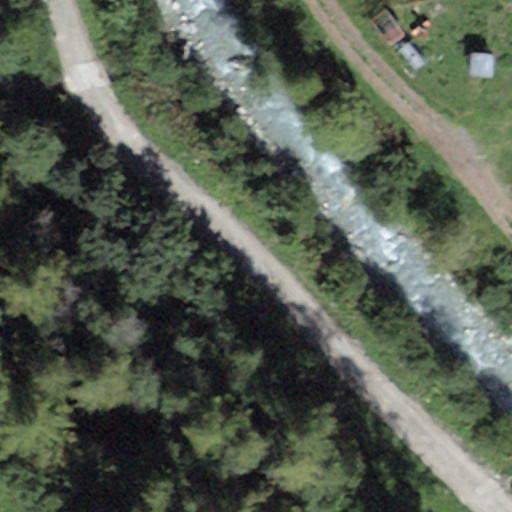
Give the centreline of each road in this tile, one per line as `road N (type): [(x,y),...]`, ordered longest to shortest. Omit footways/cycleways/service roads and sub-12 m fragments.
road 1 (track): [(500,511),(128,144),(94,92),(57,0)]
road 2 (track): [(319,0),(511,220)]
